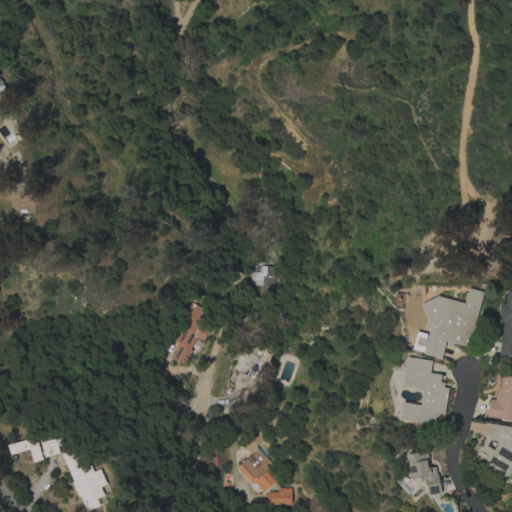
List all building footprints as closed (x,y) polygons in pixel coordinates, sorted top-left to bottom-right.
[(252,296),(252,285),(250,285),(251,275),(252,267),(260,267),(260,265),(276,266),(276,275),(275,275),(274,294),(272,294),(271,303),(259,302),(259,297),(252,296)] [(467,347),(453,343),(452,346),(446,345),(447,341),(445,341),(440,358),(422,353),(424,347),(421,346),(420,351),(414,349),(418,334),(424,335),(423,338),(426,339),(429,329),(424,327),(427,318),(420,304),(438,295),(438,296),(464,303),(468,288),(483,292),(467,347)] [(511,289),(511,357),(499,356),(502,321),(499,320),(501,303),(505,303),(506,289),(511,289)] [(211,320),(207,327),(207,328),(201,339),(197,336),(190,349),(192,350),(184,365),(170,358),(179,343),(176,341),(179,336),(176,335),(185,320),(182,318),(190,303),(202,310),(200,314),(211,320)] [(259,382),(234,369),(237,364),(234,363),(239,353),(244,356),(251,343),(273,354),(259,382)] [(399,419),(402,402),(420,405),(422,389),(402,385),(407,356),(431,361),(429,372),(441,374),(439,382),(444,382),(443,387),(448,388),(443,417),(436,416),(434,425),(399,419)] [(511,420),(491,417),(491,418),(486,418),(489,399),(495,399),(498,374),(511,376),(511,420)] [(230,378),(241,384),(234,397),(224,391),(230,378)] [(511,427),(511,462),(504,477),(483,464),(486,460),(475,453),(484,438),(487,423),(511,427)] [(254,482),(252,484),(243,475),(236,467),(248,456),(240,447),(243,444),(233,433),(242,426),(252,439),(261,432),(265,438),(256,444),(257,445),(256,447),(270,461),(266,465),(278,478),(263,492),(254,482)] [(42,442),(41,437),(49,435),(50,439),(55,438),(56,440),(62,438),(64,443),(57,445),(59,453),(45,457),(44,454),(43,454),(42,452),(43,451),(40,442),(42,442)] [(36,436),(42,459),(32,462),(29,449),(10,454),(7,445),(36,436)] [(82,445),(94,471),(99,469),(106,484),(100,487),(104,495),(96,498),(99,505),(86,511),(80,496),(79,496),(72,481),(73,481),(61,454),(82,445)] [(407,460),(408,460),(407,454),(427,450),(428,458),(427,459),(429,467),(435,466),(436,473),(440,492),(427,495),(424,478),(422,478),(422,477),(410,479),(407,460)] [(267,502),(264,502),(264,494),(267,494),(267,491),(278,491),(278,488),(291,488),(291,505),(267,504),(267,502)]
